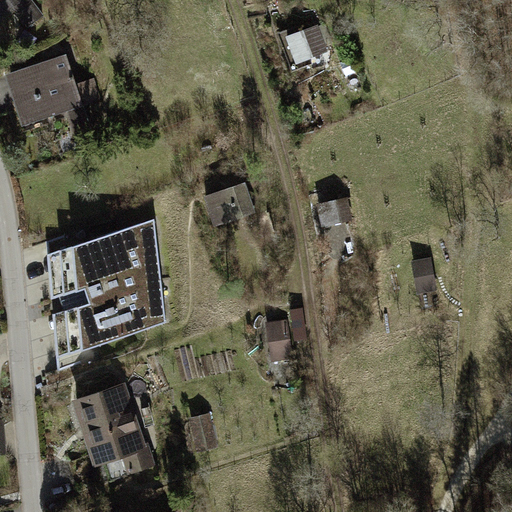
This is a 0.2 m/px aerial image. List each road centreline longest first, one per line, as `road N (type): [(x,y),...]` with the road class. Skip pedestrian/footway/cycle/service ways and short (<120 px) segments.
road 1 (track): [(337,511),(290,172),(232,0)]
road 2 (track): [(458,486),(480,146),(465,0)]
road 3 (residential): [(0,184),(34,511)]
road 4 (track): [(448,511),(511,382)]
